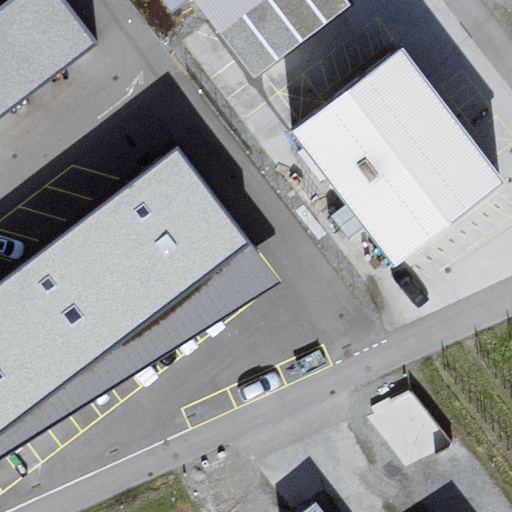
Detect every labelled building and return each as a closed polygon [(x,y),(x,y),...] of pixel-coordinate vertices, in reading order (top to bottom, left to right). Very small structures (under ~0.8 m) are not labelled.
[(0,120),(102,43),(65,0),(10,0),(0,8),(0,120)] [(193,0),(259,79),(352,3),(348,0),(193,0)] [(400,49),(292,131),(392,268),(502,184),(400,49)] [(0,437),(250,245),(175,148),(0,282),(0,437)] [(278,511),(338,511),(315,482),(278,511)]
